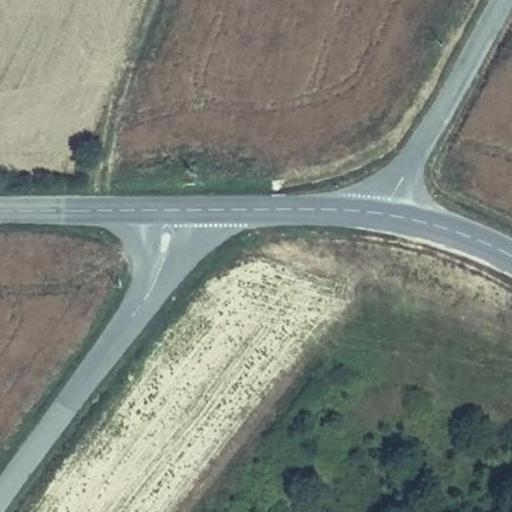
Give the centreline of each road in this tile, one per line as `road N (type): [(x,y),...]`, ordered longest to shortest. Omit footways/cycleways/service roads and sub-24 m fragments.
road 1 (tertiary): [(0,496),(162,266),(177,209)]
road 2 (tertiary): [(503,0),(387,213)]
road 3 (tertiary): [(387,213),(177,209)]
road 4 (tertiary): [(177,209),(0,211)]
road 5 (tertiary): [(511,257),(465,233),(387,213)]
